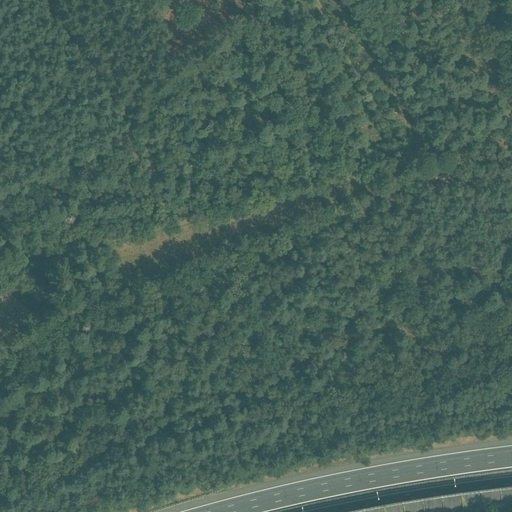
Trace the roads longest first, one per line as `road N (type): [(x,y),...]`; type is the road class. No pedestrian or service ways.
road 1 (track): [(0,361),(86,306),(290,222),(384,169),(468,141),(511,114)]
road 2 (track): [(0,472),(41,471),(105,450),(385,327),(405,331),(478,378),(511,371)]
road 3 (track): [(384,169),(0,265)]
road 4 (motorway): [(511,457),(366,478),(224,511)]
road 5 (track): [(161,228),(124,118),(43,0)]
road 6 (track): [(315,0),(409,159)]
road 7 (motorway): [(363,511),(511,489)]
